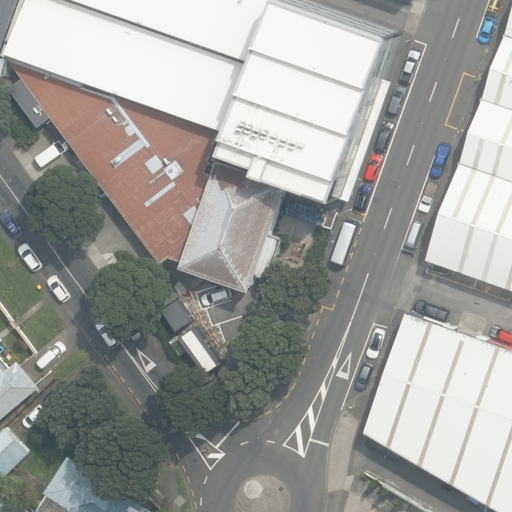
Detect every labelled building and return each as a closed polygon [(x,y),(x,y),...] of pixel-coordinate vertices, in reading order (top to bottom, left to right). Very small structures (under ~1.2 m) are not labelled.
[(189,267),(256,291),(262,275),(271,278),(286,238),(276,235),(295,182),(269,174),(227,160),(222,174),(210,170),(225,130),(241,135),(286,0),(32,0),(33,0),(13,56),(165,262),(175,256),(190,262),(189,267)] [(391,78),(407,32),(311,0),(286,0),(241,135),(234,155),(271,167),(269,174),(295,182),(354,202),(397,80),(391,78)] [(511,30),(432,257),(511,285),(511,30)] [(511,511),(511,342),(417,308),(372,434),(508,511),(511,511)] [(0,419),(43,386),(23,360),(8,372),(0,361),(0,419)] [(0,435),(0,476),(3,480),(34,451),(10,425),(0,435)] [(160,511),(74,454),(49,491),(51,492),(41,507),(45,511),(160,511)] [(0,485),(0,511),(29,511),(0,485)]
